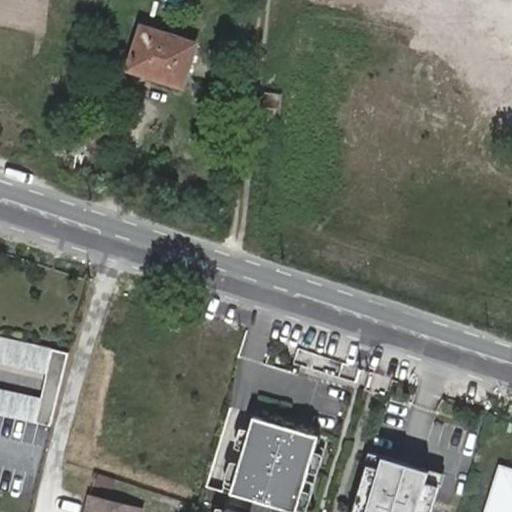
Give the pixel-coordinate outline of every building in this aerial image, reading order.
[(145,24),(129,68),(179,84),(194,42),(145,24)] [(299,505),(320,428),(255,410),(234,487),(299,505)] [(372,445),(369,456),(381,460),(384,449),(372,445)] [(381,460),(369,456),(351,511),(428,511),(439,479),(427,475),(430,463),(410,457),(384,449),(381,460)] [(443,467),(430,463),(427,475),(439,479),(443,467)] [(511,511),(511,466),(504,464),(488,511),(511,511)] [(145,511),(93,497),(89,511),(145,511)]
